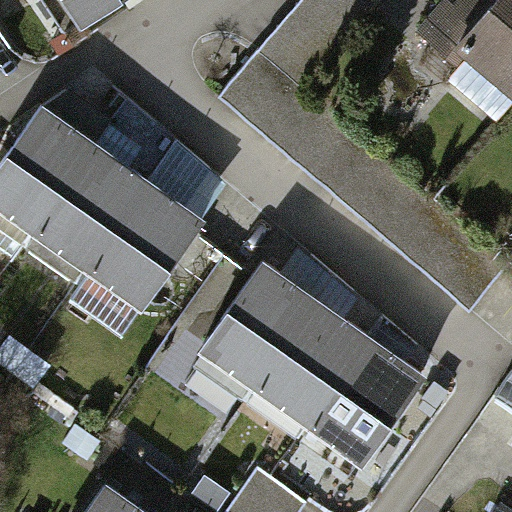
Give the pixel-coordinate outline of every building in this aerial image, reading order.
[(123,0),(42,0),(64,32),(78,22),(82,28),(123,0)] [(303,99),(383,0),(306,0),(223,100),(472,314),(504,273),(303,99)] [(511,0),(456,0),(455,2),(452,0),(443,0),(418,30),(460,66),(448,80),(497,122),(511,105),(511,0)] [(97,141),(44,104),(0,165),(0,209),(32,232),(97,141)] [(32,232),(85,269),(150,179),(97,141),(32,232)] [(178,153),(161,183),(208,211),(226,182),(178,153)] [(207,219),(150,179),(85,269),(142,310),(207,219)] [(317,296),(265,259),(200,350),(253,387),(317,296)] [(253,387),(307,425),(371,334),(317,296),(253,387)] [(429,375),(371,334),(307,425),(365,466),(429,375)] [(258,467),(228,511),(299,511),(307,500),(258,467)] [(151,511),(107,481),(84,511),(151,511)]
